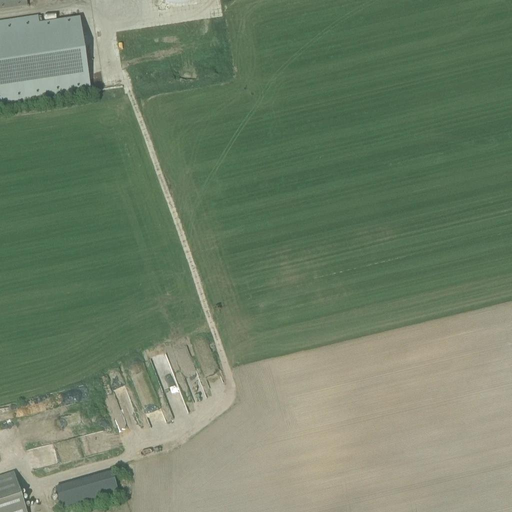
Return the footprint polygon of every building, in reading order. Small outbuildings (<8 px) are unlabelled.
[(0,0),(0,10),(27,6),(26,0),(0,0)] [(0,106),(91,93),(80,18),(39,24),(38,17),(0,22),(0,106)] [(134,380),(134,384),(144,384),(143,368),(128,368),(129,380),(134,380)] [(55,488),(62,511),(118,495),(112,472),(55,488)] [(0,511),(26,511),(16,479),(0,484),(0,511)]
